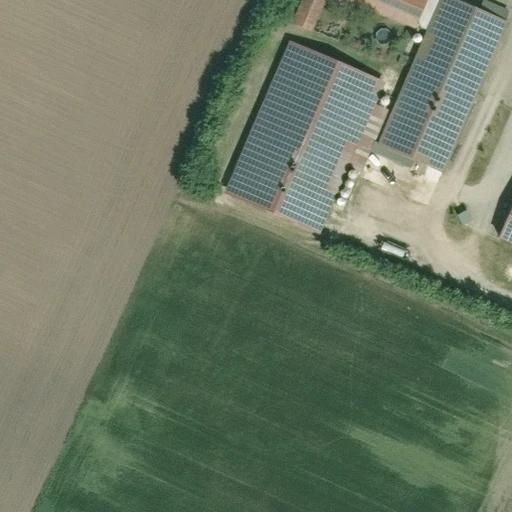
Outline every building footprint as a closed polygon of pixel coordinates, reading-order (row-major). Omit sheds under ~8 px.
[(327,0),(301,0),(292,22),(314,31),(327,0)] [(351,0),(418,28),(429,0),(351,0)] [(508,23),(453,0),(441,0),(381,141),(446,169),(508,23)] [(384,82),(290,42),(228,189),(321,228),(384,82)] [(511,213),(501,239),(511,243),(511,213)]
